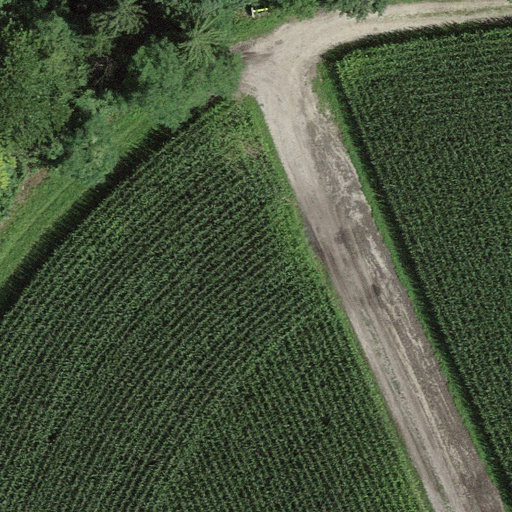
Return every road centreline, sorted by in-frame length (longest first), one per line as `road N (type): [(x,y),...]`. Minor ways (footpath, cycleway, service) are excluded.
road 1 (track): [(452,511),(285,130),(277,67)]
road 2 (track): [(0,272),(98,165),(225,70),(277,67)]
road 3 (track): [(277,67),(349,23),(511,6)]
